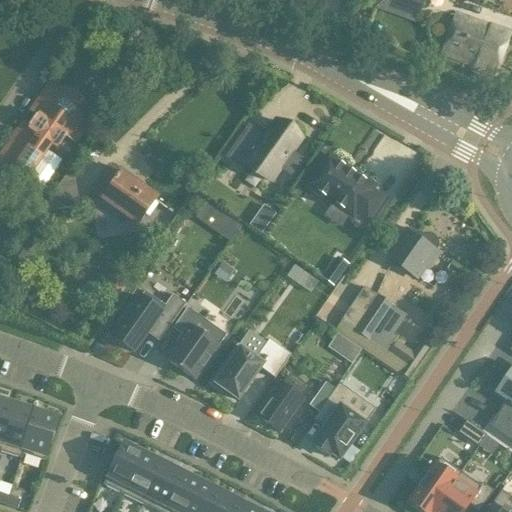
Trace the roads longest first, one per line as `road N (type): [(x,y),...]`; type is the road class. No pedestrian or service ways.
road 1 (residential): [(438,121),(365,84),(139,0)]
road 2 (residential): [(97,381),(308,484)]
road 3 (residential): [(47,511),(97,381)]
